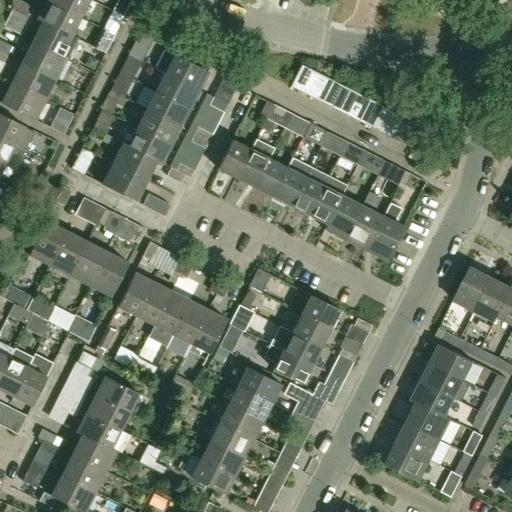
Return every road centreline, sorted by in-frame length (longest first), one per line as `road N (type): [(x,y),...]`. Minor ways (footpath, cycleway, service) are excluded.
road 1 (residential): [(261,231),(192,196),(176,230),(245,265)]
road 2 (residential): [(414,309),(261,231)]
road 3 (residential): [(337,459),(414,309)]
road 4 (residential): [(460,215),(484,131),(481,51)]
road 5 (tertiary): [(359,47),(271,30),(206,4)]
road 6 (tertiary): [(481,51),(359,47)]
